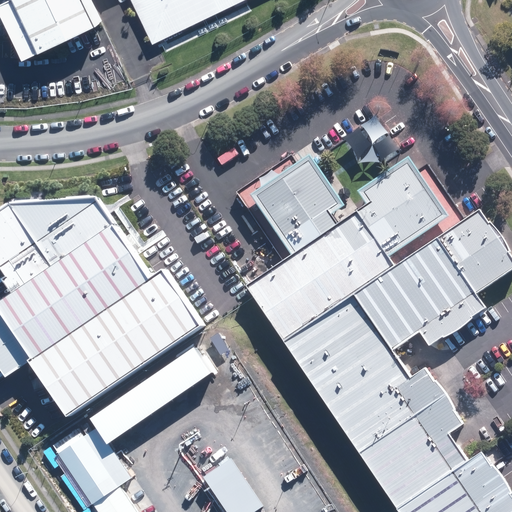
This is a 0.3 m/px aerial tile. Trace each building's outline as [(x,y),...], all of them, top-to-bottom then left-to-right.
[(97,23),(85,0),(8,0),(0,4),(0,10),(24,59),(97,23)] [(123,0),(146,49),(254,0),(123,0)] [(289,157),(238,193),(283,258),(332,224),(327,217),(342,207),(309,159),(297,165),(289,157)] [(356,220),(393,274),(460,229),(415,163),(348,208),(356,220)] [(0,369),(3,375),(146,277),(94,198),(11,203),(52,263),(0,299),(0,369)] [(294,341),(409,511),(511,511),(511,497),(485,457),(471,466),(453,440),(467,431),(430,375),(418,382),(398,352),(421,337),(431,352),(486,315),(479,304),(511,281),(511,256),(483,214),(460,229),(393,274),(294,341)] [(257,287),(294,341),(393,274),(356,220),(297,260),(257,287)] [(165,269),(27,362),(65,417),(203,324),(165,269)] [(208,376),(190,351),(90,420),(108,446),(208,376)] [(140,511),(87,436),(58,456),(97,511),(140,511)]
